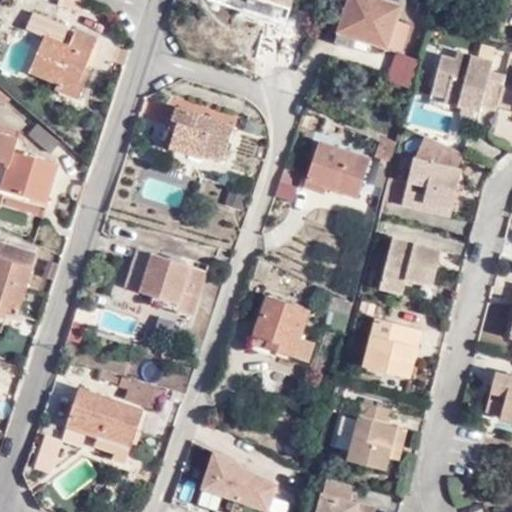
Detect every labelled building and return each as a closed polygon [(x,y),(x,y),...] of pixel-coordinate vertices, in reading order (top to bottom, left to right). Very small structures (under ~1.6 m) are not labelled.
[(86,2),(79,0),(55,0),(55,5),(83,13),(86,2)] [(255,19),(260,5),(260,0),(205,0),(205,2),(255,19)] [(391,24),(398,6),(378,0),(347,0),(333,43),(352,49),(356,40),(411,59),(419,35),(391,24)] [(66,47),(72,33),(44,21),(37,36),(42,38),(66,47)] [(93,42),(72,33),(66,47),(42,38),(28,73),(56,85),(54,92),(75,99),(83,81),(78,78),(83,68),(93,42)] [(267,67),(269,68),(286,72),(296,42),(277,36),(267,67)] [(482,104),(498,109),(499,105),(506,75),(490,70),(493,60),(456,51),(455,58),(441,55),(431,92),(445,96),(444,100),(462,105),(474,108),(480,108),(482,104)] [(87,69),(83,68),(78,78),(83,81),(87,69)] [(506,75),(499,105),(511,108),(511,72),(507,71),(506,75)] [(9,100),(0,92),(0,106),(2,109),(9,100)] [(472,114),(474,108),(462,105),(460,111),(472,114)] [(219,160),(231,126),(174,107),(169,121),(175,123),(167,143),(219,160)] [(253,137),(258,123),(244,118),(239,132),(253,137)] [(46,156),(58,144),(37,125),(26,138),(46,156)] [(0,190),(43,203),(55,164),(11,151),(15,138),(0,133),(0,190)] [(389,164),(394,144),(379,139),(374,159),(389,164)] [(354,199),(367,160),(318,144),(304,183),(354,199)] [(406,188),(404,197),(431,204),(430,212),(450,217),(461,171),(413,159),(406,188)] [(382,189),(388,169),(380,167),(373,187),(382,189)] [(290,204),(299,180),(283,174),(275,198),(290,204)] [(384,200),(403,205),(404,197),(406,188),(388,184),(384,200)] [(240,210),(244,197),(230,192),(226,205),(240,210)] [(431,204),(404,197),(403,205),(430,212),(431,204)] [(410,253),(413,243),(394,237),(391,249),(410,253)] [(12,323),(34,255),(0,242),(0,318),(5,320),(12,323)] [(441,251),(413,243),(410,253),(391,249),(381,286),(402,292),(406,278),(432,285),(441,251)] [(136,291),(149,254),(134,249),(122,286),(136,291)] [(202,271),(149,254),(136,291),(150,295),(160,297),(157,307),(186,317),(202,271)] [(148,303),(157,307),(160,297),(150,295),(148,303)] [(301,329),(308,311),(265,298),(247,350),(262,356),(265,348),(305,361),(315,333),(301,329)] [(349,318),(352,308),(332,302),(329,312),(349,318)] [(93,327),(99,310),(78,303),(72,321),(93,327)] [(511,333),(511,304),(503,339),(510,340),(511,333)] [(363,365),(400,375),(406,355),(414,357),(421,329),(377,317),(363,365)] [(406,355),(400,375),(409,377),(414,357),(406,355)] [(511,376),(510,376),(509,377),(493,373),(483,412),(499,416),(499,419),(511,422),(511,376)] [(153,409),(159,392),(119,379),(117,386),(125,388),(122,399),(153,409)] [(122,464),(141,411),(77,391),(66,424),(97,435),(93,445),(112,452),(110,459),(122,464)] [(388,458),(397,426),(389,424),(392,409),(363,402),(347,460),(385,470),(388,458)] [(408,430),(397,426),(388,458),(400,461),(408,430)] [(211,459),(201,490),(193,511),(232,511),(246,471),(211,459)] [(323,494),(351,502),(355,488),(327,480),(323,494)] [(193,511),(201,490),(191,486),(182,511),(193,511)] [(376,511),(377,509),(351,502),(323,494),(317,511),(376,511)]
